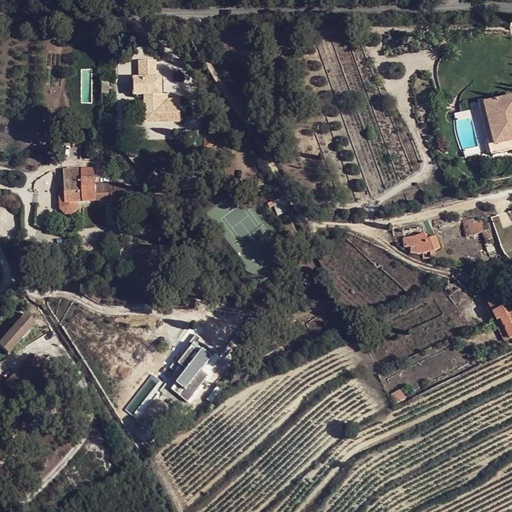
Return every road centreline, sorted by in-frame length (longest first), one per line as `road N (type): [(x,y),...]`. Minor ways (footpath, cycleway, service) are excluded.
road 1 (residential): [(511,2),(0,8)]
road 2 (track): [(186,10),(201,54),(289,201),(312,223),(362,227),(414,261),(465,273),(511,304)]
road 3 (track): [(511,192),(362,227)]
